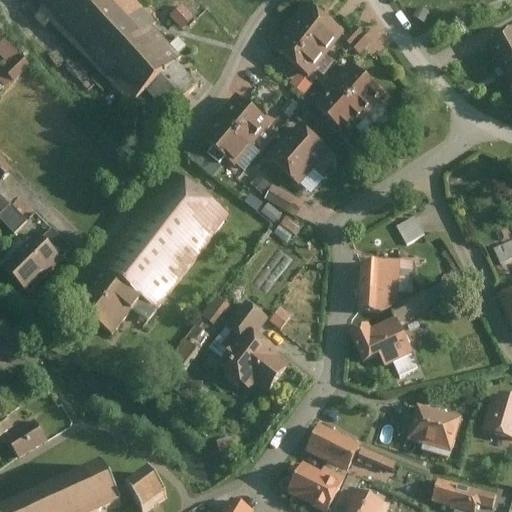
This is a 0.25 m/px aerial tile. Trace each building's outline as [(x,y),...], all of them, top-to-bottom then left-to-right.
[(158,25),(133,0),(31,0),(31,1),(38,14),(35,21),(40,31),(45,49),(120,120),(147,97),(150,94),(177,66),(182,60),(153,32),(158,25)] [(173,12),(181,28),(197,20),(188,4),(173,12)] [(307,6),(290,25),(310,42),(330,59),(346,38),(307,6)] [(290,25),(270,48),(290,66),(310,42),(290,25)] [(359,57),(373,43),(360,31),(347,45),(359,57)] [(511,33),(487,48),(511,89),(511,33)] [(310,42),(290,66),(310,83),(330,59),(310,42)] [(17,58),(0,77),(0,78),(10,87),(28,67),(17,58)] [(172,115),(199,87),(177,66),(150,94),(172,115)] [(370,117),(386,99),(349,67),(333,83),(353,101),(370,117)] [(333,83),(312,106),(332,124),(353,101),(333,83)] [(238,101),(219,121),(237,137),(256,116),(238,101)] [(332,124),(349,139),(370,117),(353,101),(332,124)] [(237,137),(253,150),(272,129),(256,116),(237,137)] [(219,121),(202,141),(220,156),(237,137),(219,121)] [(331,161),(298,132),(270,164),(302,193),(331,161)] [(220,156),(236,170),(253,150),(237,137),(220,156)] [(198,146),(189,155),(214,177),(222,167),(198,146)] [(0,182),(1,183),(15,169),(0,154),(0,182)] [(156,317),(231,221),(175,178),(100,274),(105,277),(140,304),(156,317)] [(275,185),(266,198),(296,216),(304,203),(275,185)] [(0,198),(0,229),(3,227),(15,240),(29,228),(1,197),(0,198)] [(408,243),(427,234),(418,215),(399,224),(408,243)] [(72,255),(55,238),(45,248),(63,265),(72,255)] [(45,248),(35,239),(3,275),(30,300),(63,265),(45,248)] [(511,241),(492,250),(500,267),(511,261),(511,241)] [(397,266),(362,266),(363,313),(398,313),(397,266)] [(115,341),(140,304),(105,277),(78,315),(115,341)] [(511,291),(499,297),(511,327),(511,291)] [(234,312),(218,300),(188,342),(204,353),(234,312)] [(281,310),(273,322),(286,330),(293,318),(281,310)] [(369,324),(346,338),(363,368),(380,359),(386,370),(412,355),(394,324),(375,334),(369,324)] [(266,397),(290,370),(277,359),(282,353),(253,327),(217,368),(225,375),(219,382),(232,394),(240,386),(248,393),(254,386),(266,397)] [(511,444),(511,400),(491,395),(480,436),(511,444)] [(460,424),(416,413),(408,444),(452,455),(460,424)] [(0,440),(14,427),(6,418),(0,423),(0,440)] [(17,459),(45,441),(35,425),(7,444),(17,459)] [(358,447),(317,429),(307,453),(348,471),(358,447)] [(318,476),(302,468),(289,494),(306,502),(318,476)] [(105,469),(6,511),(117,511),(123,510),(105,469)] [(497,495),(437,477),(429,504),(455,511),(474,511),(477,503),(493,508),(497,495)] [(155,511),(168,504),(152,480),(132,493),(144,511),(155,511)] [(391,511),(392,511),(350,494),(343,511),(345,511),(391,511)]
